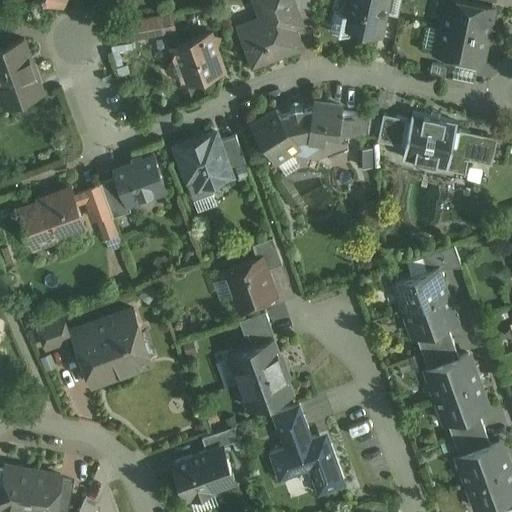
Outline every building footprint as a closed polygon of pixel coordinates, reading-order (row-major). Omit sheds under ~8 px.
[(256,0),(264,21),(242,29),(254,63),(300,46),(293,27),(298,16),(294,5),(292,0),(256,0)] [(387,0),(348,0),(346,11),(348,14),(345,26),(351,27),(381,33),(387,0)] [(495,6),(465,0),(448,0),(444,23),(441,22),(441,23),(489,34),(489,32),(488,32),(490,21),(491,22),(495,6)] [(348,14),(334,11),(330,31),(349,35),(351,27),(345,26),(348,14)] [(160,15),(148,17),(151,34),(163,32),(160,15)] [(148,17),(125,22),(128,38),(151,34),(148,17)] [(489,34),(441,23),(440,24),(443,25),(438,50),(435,49),(435,51),(483,61),(486,45),(485,45),(487,34),(489,35),(489,34)] [(211,32),(173,46),(176,53),(169,69),(184,76),(185,77),(203,70),(209,73),(223,68),(215,44),(218,38),(212,35),(211,32)] [(24,38),(0,47),(0,96),(4,106),(13,103),(17,105),(22,103),(24,99),(44,91),(24,38)] [(302,104),(296,104),(291,107),(292,114),(291,114),(291,113),(290,112),(282,114),(279,110),(278,110),(255,124),(255,125),(277,159),(278,159),(278,158),(291,150),(304,142),(303,136),(303,134),(310,133),(310,134),(321,136),(320,136),(321,136),(325,137),(326,131),(325,131),(329,104),(314,102),(313,107),(304,109),(305,110),(304,110),(305,111),(303,111),(302,104)] [(368,114),(342,110),(342,105),(329,104),(325,131),(326,131),(339,133),(339,132),(365,136),(365,135),(368,114)] [(468,131),(456,128),(457,121),(446,119),(446,118),(424,114),(413,112),(411,119),(399,116),(393,142),(406,145),(405,151),(416,153),(414,160),(436,165),(438,158),(449,160),(450,154),(463,157),(468,131)] [(399,116),(384,113),(379,139),(393,142),(399,116)] [(483,134),(468,131),(463,157),(478,160),(483,134)] [(216,132),(177,146),(188,178),(205,172),(209,183),(231,175),(228,167),(219,141),(216,132)] [(310,133),(303,134),(303,136),(304,142),(291,150),(307,154),(320,143),(321,136),(320,136),(321,136),(310,134),(310,133)] [(483,134),(478,160),(492,163),(497,137),(483,134)] [(236,135),(219,141),(228,167),(246,161),(236,135)] [(362,148),(363,163),(378,162),(377,147),(362,148)] [(154,155),(115,169),(117,176),(128,204),(129,204),(140,200),(138,196),(166,186),(154,155)] [(205,172),(188,178),(186,178),(194,199),(213,193),(209,183),(205,172)] [(117,176),(100,182),(101,185),(113,216),(131,210),(129,204),(128,204),(117,176)] [(101,185),(85,191),(94,218),(111,212),(101,185)] [(57,195),(22,208),(36,247),(59,238),(58,235),(84,225),(70,187),(56,192),(57,195)] [(511,220),(503,224),(509,242),(511,240),(511,220)] [(273,236),(253,243),(258,257),(261,256),(266,268),(283,262),(273,236)] [(423,256),(428,270),(437,267),(439,272),(461,264),(454,244),(423,256)] [(258,257),(226,269),(234,290),(232,294),(236,305),(239,307),(275,294),(266,268),(261,256),(258,257)] [(428,270),(395,282),(404,308),(447,293),(439,272),(437,267),(428,270)] [(447,293),(404,308),(414,335),(416,334),(447,323),(456,320),(447,293)] [(132,308),(74,330),(93,383),(152,361),(132,308)] [(266,310),(239,319),(244,333),(248,332),(271,324),(266,310)] [(62,313),(38,322),(47,347),(71,338),(62,313)] [(447,323),(416,334),(422,351),(453,340),(447,323)] [(271,324),(248,332),(252,343),(274,335),(271,324)] [(273,339),(231,354),(240,381),(282,365),(273,339)] [(453,340),(422,351),(428,368),(459,356),(453,340)] [(428,368),(426,368),(436,395),(478,380),(469,353),(459,356),(428,368)] [(282,365),(240,381),(250,407),(292,392),(282,365)] [(478,380),(436,395),(446,421),(448,421),(478,409),(488,406),(478,380)] [(300,403),(273,413),(282,436),(308,426),(300,403)] [(478,409),(448,421),(454,437),(484,426),(478,409)] [(235,425),(202,437),(207,450),(223,444),(223,445),(240,439),(235,425)] [(331,444),(315,436),(312,437),(308,426),(282,436),(285,446),(270,452),(280,478),(310,468),(319,492),(345,482),(331,444)] [(484,426),(454,437),(460,454),(491,443),(484,426)] [(460,454),(458,455),(467,481),(510,466),(500,439),(491,443),(460,454)] [(207,450),(174,462),(187,498),(236,481),(223,445),(223,444),(207,450)] [(26,511),(34,470),(6,465),(6,466),(0,498),(0,499),(0,507),(24,511),(26,511)] [(511,472),(510,466),(467,481),(477,508),(511,495),(511,472)] [(61,475),(34,470),(26,511),(54,511),(55,510),(61,478),(61,475)] [(74,480),(61,478),(55,510),(69,511),(74,480)] [(94,511),(98,505),(84,499),(78,511),(94,511)]
